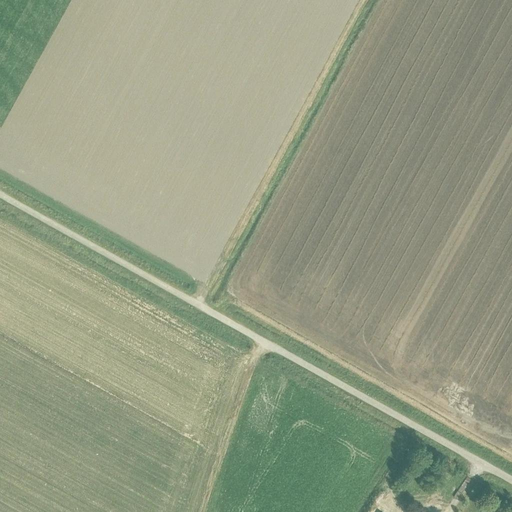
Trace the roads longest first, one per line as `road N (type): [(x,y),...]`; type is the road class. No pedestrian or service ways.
road 1 (unclassified): [(511,477),(0,196)]
road 2 (track): [(202,305),(367,0)]
